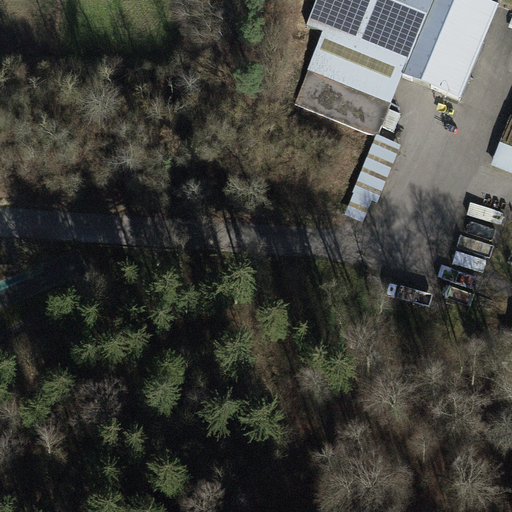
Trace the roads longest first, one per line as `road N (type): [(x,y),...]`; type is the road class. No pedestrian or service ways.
road 1 (unclassified): [(0,221),(262,239)]
road 2 (track): [(262,239),(363,241),(511,198)]
